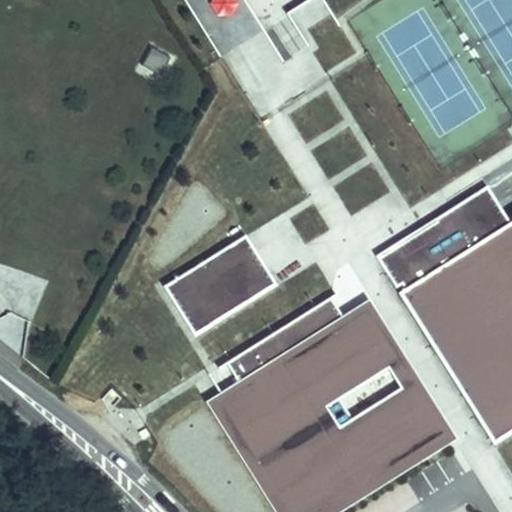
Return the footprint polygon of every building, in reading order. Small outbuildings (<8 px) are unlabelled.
[(235,0),(174,0),(210,56),(253,29),(235,0)] [(321,11),(313,0),(295,0),(276,12),(289,32),(321,11)] [(160,56),(141,46),(131,64),(150,74),(160,56)] [(388,292),(482,443),(511,424),(511,214),(499,223),(476,185),(423,218),(431,231),(393,254),(388,246),(367,260),(384,287),(390,283),(394,288),(388,292)] [(431,231),(423,218),(364,255),(367,260),(388,246),(393,254),(431,231)] [(233,234),(203,253),(212,267),(237,251),(259,287),(265,284),(233,234)] [(237,251),(212,267),(203,253),(152,286),(183,336),(259,287),(237,251)] [(208,401),(277,511),(303,511),(433,431),(401,380),(390,387),(341,418),(329,398),(377,368),(389,360),(356,308),(335,322),(331,315),(319,296),(215,362),(226,380),(208,391),(209,392),(213,399),(208,401)] [(358,298),(331,315),(335,322),(356,308),(389,360),(377,368),(390,387),(401,380),(433,431),(303,511),(277,511),(208,401),(213,399),(209,392),(195,401),(264,511),(327,511),(446,438),(358,298)]
